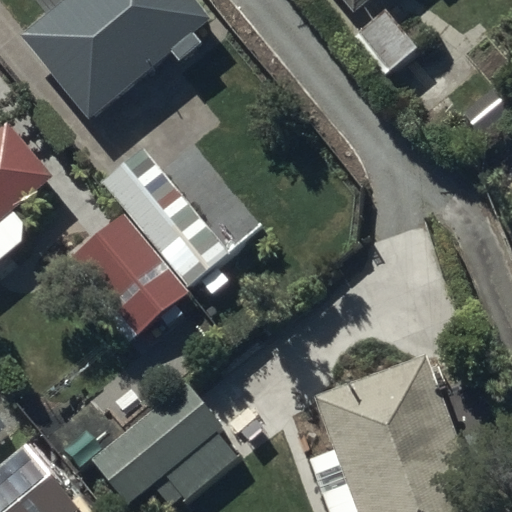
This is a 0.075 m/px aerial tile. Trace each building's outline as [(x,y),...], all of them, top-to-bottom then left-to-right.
[(189,0),(88,0),(89,1),(27,51),(95,133),(177,66),(184,75),(206,57),(198,48),(216,33),(189,0)] [(339,0),(358,23),(385,0),(339,0)] [(0,145),(0,238),(57,191),(12,136),(0,145)] [(235,265),(148,160),(106,194),(193,299),(235,265)] [(193,303),(128,225),(78,266),(143,345),(193,303)] [(339,459),(313,471),(328,511),(509,511),(505,500),(484,508),(429,367),(320,410),(339,459)] [(136,511),(228,437),(192,393),(96,470),(130,511),(136,511)] [(0,426),(0,452),(13,442),(0,426)] [(0,511),(82,511),(36,454),(0,482),(0,511)]
